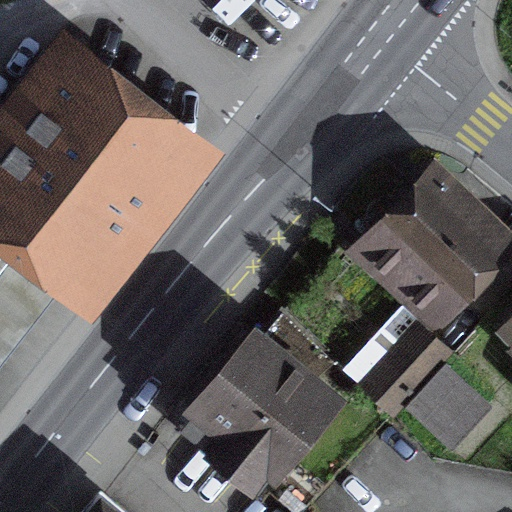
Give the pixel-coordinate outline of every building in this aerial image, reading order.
[(230,161),(81,48),(0,151),(0,245),(68,299),(102,326),(230,161)] [(511,262),(511,242),(446,182),(366,269),(442,339),(511,262)] [(0,385),(68,299),(0,245),(0,385)] [(364,413),(274,341),(204,428),(294,500),(364,413)] [(451,366),(426,344),(373,405),(398,426),(451,366)] [(498,419),(453,379),(413,422),(458,463),(498,419)] [(119,511),(103,498),(91,511),(119,511)]
